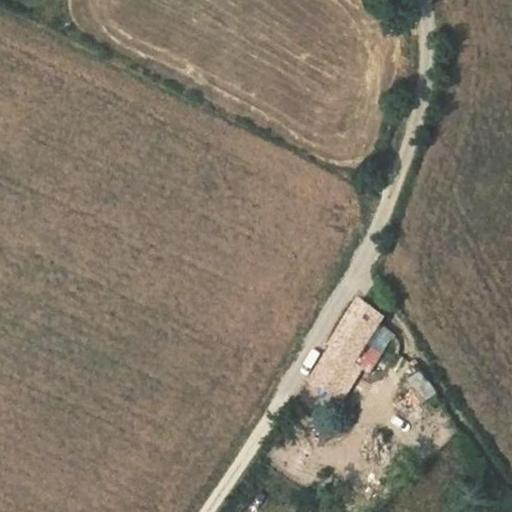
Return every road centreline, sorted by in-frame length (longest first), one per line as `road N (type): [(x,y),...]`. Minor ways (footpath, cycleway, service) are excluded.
road 1 (unclassified): [(424,0),(420,117),(356,282)]
road 2 (track): [(356,282),(207,511)]
